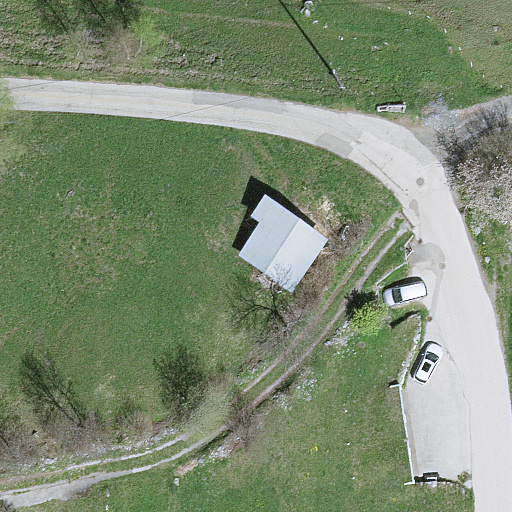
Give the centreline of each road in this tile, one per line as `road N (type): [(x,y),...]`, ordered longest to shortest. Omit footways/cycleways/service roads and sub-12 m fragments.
road 1 (residential): [(496,511),(489,407),(465,296),(432,208),(399,161),(342,129),(294,119),(202,103),(0,91)]
road 2 (track): [(399,161),(511,109)]
